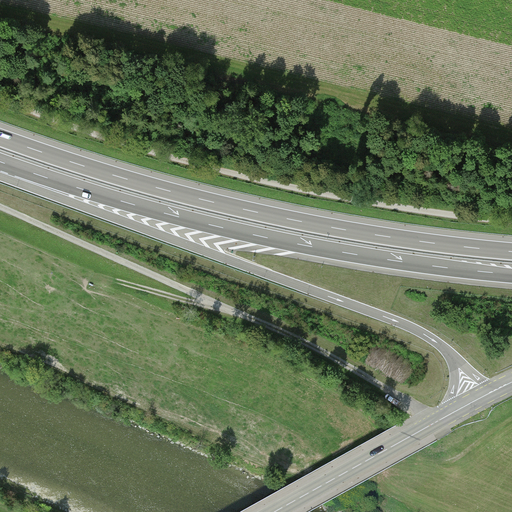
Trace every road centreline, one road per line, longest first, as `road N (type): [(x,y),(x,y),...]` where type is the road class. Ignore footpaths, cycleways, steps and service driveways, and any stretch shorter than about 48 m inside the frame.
road 1 (motorway): [(0,167),(414,329),(451,354),(481,398)]
road 2 (track): [(511,223),(187,163),(0,99)]
road 3 (motorway): [(511,252),(246,210),(0,137)]
road 4 (motorway): [(0,161),(245,233),(511,275)]
road 5 (track): [(0,206),(315,347),(439,421)]
road 6 (primary): [(278,511),(481,398)]
road 7 (track): [(238,312),(111,280)]
